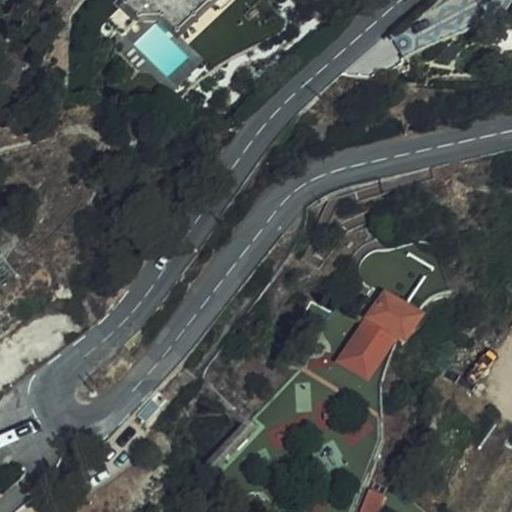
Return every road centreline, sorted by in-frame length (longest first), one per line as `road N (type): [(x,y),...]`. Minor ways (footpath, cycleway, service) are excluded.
road 1 (tertiary): [(511,131),(321,173),(289,192),(129,396),(80,427),(58,417)]
road 2 (tertiary): [(58,417),(55,392),(73,363),(149,286),(263,120),(400,0)]
